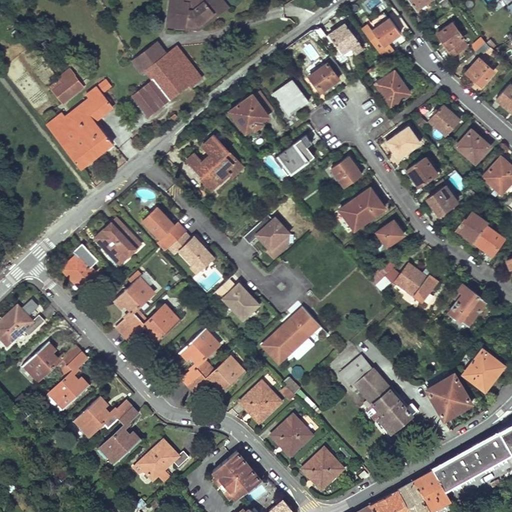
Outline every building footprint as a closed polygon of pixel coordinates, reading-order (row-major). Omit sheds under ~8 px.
[(183,0),(169,0),(169,10),(175,11),(176,13),(172,17),(171,27),(180,28),(180,24),(192,26),(193,22),(196,22),(198,20),(200,23),(223,6),(217,0),(190,0),(191,2),(189,3),(183,2),(183,0)] [(180,24),(180,28),(198,30),(227,8),(221,0),(217,0),(223,6),(200,23),(198,20),(196,22),(193,22),(192,26),(180,24)] [(409,0),(416,9),(427,0),(409,0)] [(451,6),(446,0),(437,0),(446,10),(451,6)] [(175,11),(169,10),(167,27),(171,27),(172,17),(176,13),(175,11)] [(372,29),(383,44),(391,37),(399,31),(388,16),(372,29)] [(446,48),(451,56),(462,47),(457,41),(462,36),(452,21),(437,33),(448,46),(446,48)] [(349,46),(354,54),(362,47),(346,23),(339,28),(338,27),(328,35),(340,51),(349,46)] [(481,38),(474,45),(476,48),(483,41),(481,38)] [(474,50),(480,55),(488,46),(483,41),(476,48),(474,50)] [(149,115),(188,84),(190,87),(201,78),(176,46),(165,54),(156,43),(134,61),(142,71),(146,68),(154,78),(133,95),(149,115)] [(309,73),(320,89),(329,83),(338,77),(336,74),(342,70),(330,54),(324,58),(326,61),(309,73)] [(474,78),(481,83),(493,69),(478,57),(466,71),(474,78)] [(72,67),(49,85),(63,102),(84,85),(76,75),(77,74),(72,67)] [(392,94),(395,100),(409,90),(399,76),(393,68),(374,82),(381,91),(383,90),(388,97),(392,94)] [(271,91),(287,113),(299,105),(295,99),(303,93),(292,77),(271,91)] [(100,84),(105,90),(112,85),(107,79),(100,84)] [(504,105),(511,111),(511,84),(509,82),(496,97),(504,105)] [(47,124),(81,168),(113,142),(96,120),(113,106),(98,86),(87,94),(89,97),(65,115),(63,112),(47,124)] [(233,108),(249,129),(253,125),(255,128),(263,121),(262,118),(268,113),(252,92),(233,108)] [(426,117),(443,132),(457,116),(448,109),(439,101),(426,117)] [(393,145),(400,155),(419,141),(407,124),(386,140),(390,147),(393,145)] [(456,145),(474,161),(487,146),(477,137),(479,136),(471,129),(456,145)] [(277,154),(291,171),(308,159),(301,149),(311,142),(305,134),(277,154)] [(201,176),(210,188),(228,172),(225,168),(231,162),(225,154),(229,151),(214,135),(203,144),(210,153),(203,159),(196,166),(203,174),(201,176)] [(188,157),(196,166),(203,159),(195,151),(188,157)] [(228,172),(231,175),(241,165),(229,151),(225,154),(231,162),(225,168),(228,172)] [(331,165),(343,185),(360,173),(353,163),(347,154),(331,165)] [(482,175),(500,192),(511,178),(511,166),(508,163),(500,156),(482,175)] [(411,176),(417,185),(436,171),(430,162),(428,164),(423,157),(405,168),(411,176)] [(432,205),(438,213),(456,200),(440,179),(432,185),(436,191),(427,197),(432,205)] [(339,209),(353,228),(383,207),(373,193),(368,186),(339,209)] [(174,224),(156,204),(142,217),(168,245),(172,242),(184,230),(185,230),(177,221),(174,224)] [(463,234),(473,241),(486,224),(487,222),(471,211),(465,219),(463,218),(456,228),(463,234)] [(267,212),(242,234),(248,241),(257,233),(259,231),(262,234),(260,236),(268,246),(272,242),(278,249),(285,243),(286,231),(274,217),(272,218),(267,212)] [(136,245),(119,228),(125,223),(114,214),(108,218),(110,221),(94,235),(108,251),(109,249),(119,259),(136,245)] [(381,237),(386,245),(402,233),(397,226),(391,219),(376,231),(381,237)] [(141,240),(125,223),(119,228),(136,245),(141,240)] [(483,249),(490,254),(503,236),(486,224),(473,241),(483,249)] [(184,230),(172,242),(178,248),(191,263),(194,261),(200,268),(213,257),(193,234),(190,236),(184,230)] [(380,250),(386,245),(381,237),(374,242),(380,250)] [(178,248),(172,242),(168,245),(173,252),(178,248)] [(268,246),(264,249),(270,256),(278,249),(272,242),(268,246)] [(77,280),(86,290),(101,276),(89,262),(94,257),(82,243),(76,249),(77,251),(60,265),(75,282),(77,280)] [(106,253),(116,263),(119,259),(109,249),(108,251),(106,253)] [(370,278),(376,284),(385,274),(392,267),(397,261),(391,256),(370,278)] [(194,261),(191,263),(189,265),(195,272),(200,268),(194,261)] [(395,281),(421,299),(437,278),(429,271),(427,274),(408,262),(400,274),(395,281)] [(395,281),(400,274),(392,267),(385,274),(390,281),(395,281)] [(376,284),(381,290),(390,281),(385,274),(376,284)] [(116,326),(122,331),(144,309),(139,305),(155,291),(139,275),(113,298),(121,306),(127,301),(132,307),(127,311),(126,317),(116,326)] [(228,277),(215,289),(241,317),(253,307),(255,307),(259,303),(245,288),(241,292),(238,289),(236,284),(234,285),(228,277)] [(239,281),(236,284),(238,289),(241,292),(245,288),(239,281)] [(448,311),(468,325),(486,300),(473,291),(462,283),(458,289),(462,292),(448,311)] [(0,319),(0,336),(6,342),(25,325),(29,330),(43,318),(39,314),(35,310),(29,316),(15,301),(0,315),(2,317),(0,319)] [(149,336),(155,343),(180,319),(165,303),(150,316),(144,309),(122,331),(128,337),(136,330),(143,330),(148,325),(154,331),(149,336)] [(292,315),(297,321),(308,311),(303,305),(292,315)] [(320,324),(308,311),(297,321),(292,315),(289,319),(288,322),(288,324),(292,329),(289,331),(283,324),(277,330),(279,332),(271,340),(268,337),(261,345),(278,363),(292,350),(296,355),(309,346),(310,345),(310,342),(304,335),(308,332),(310,333),(320,324)] [(283,324),(289,331),(292,329),(288,324),(288,322),(289,319),(283,324)] [(321,326),(312,334),(316,339),(326,331),(321,326)] [(181,378),(185,383),(209,363),(204,358),(219,343),(205,327),(179,350),(187,359),(192,354),(197,359),(192,363),(191,369),(181,378)] [(277,330),(268,337),(271,340),(279,332),(277,330)] [(21,362),(36,377),(51,364),(57,369),(79,350),(73,343),(64,352),(59,353),(53,358),(48,353),(54,346),(47,339),(21,362)] [(475,383),(484,389),(494,377),(504,365),(482,348),(464,371),(477,380),(475,383)] [(47,389),(62,405),(87,382),(80,374),(73,379),(69,374),(74,369),(76,364),(84,356),(79,350),(57,369),(61,375),(47,389)] [(360,354),(338,373),(350,386),(354,383),(354,384),(372,369),(360,354)] [(212,385),(220,393),(245,371),(231,356),(215,369),(209,363),(185,383),(193,390),(202,382),(208,380),(212,376),(217,380),(212,385)] [(372,369),(354,384),(356,386),(370,402),(388,387),(372,369)] [(428,389),(444,418),(458,410),(471,403),(454,374),(428,389)] [(288,376),(283,383),(295,392),(300,385),(288,376)] [(249,413),(258,422),(281,402),(260,382),(239,402),(249,413)] [(371,403),(365,408),(374,420),(380,414),(390,425),(399,418),(402,421),(416,409),(410,402),(404,407),(388,387),(370,402),(371,403)] [(295,396),(287,388),(282,393),(290,401),(295,396)] [(73,417),(87,433),(102,419),(108,425),(131,405),(124,398),(115,406),(110,407),(104,412),(100,407),(105,401),(98,393),(73,417)] [(98,444),(113,460),(138,437),(131,430),(125,434),(120,429),(125,424),(127,418),(135,410),(131,405),(108,425),(113,431),(98,444)] [(380,414),(374,420),(379,425),(381,423),(389,432),(402,421),(399,418),(390,425),(380,414)] [(280,446),(290,456),(312,436),(293,415),(271,436),(280,446)] [(511,452),(511,453),(511,423),(498,431),(456,455),(433,468),(444,490),(511,452)] [(179,455),(164,439),(134,466),(139,472),(145,469),(153,478),(158,473),(164,480),(170,475),(165,469),(171,463),(176,468),(189,457),(183,451),(179,455)] [(324,449),(302,468),(311,478),(321,489),(343,468),(324,449)] [(245,463),(236,451),(212,471),(217,476),(234,496),(237,500),(259,483),(261,482),(251,469),(247,472),(242,465),(245,463)] [(50,471),(60,482),(70,473),(60,462),(50,471)] [(251,469),(245,463),(242,465),(247,472),(251,469)] [(413,479),(428,511),(449,500),(444,490),(433,468),(422,474),(413,479)] [(359,475),(362,479),(367,476),(364,471),(359,475)] [(234,496),(217,476),(214,479),(230,499),(234,496)] [(428,511),(413,479),(402,485),(380,497),(370,503),(375,511),(428,511)] [(294,511),(282,499),(281,500),(279,498),(277,501),(278,502),(275,506),(268,499),(260,507),(264,511),(294,511)] [(375,511),(370,503),(360,509),(354,511),(375,511)]
